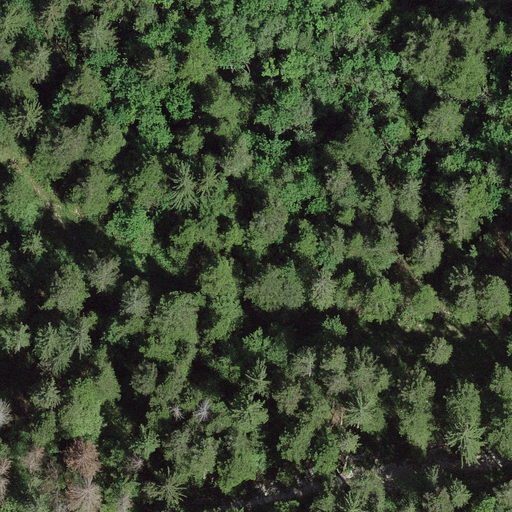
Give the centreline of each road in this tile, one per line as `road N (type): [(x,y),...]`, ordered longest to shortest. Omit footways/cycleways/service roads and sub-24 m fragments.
road 1 (track): [(0,159),(112,270),(315,330),(511,332)]
road 2 (track): [(249,511),(367,483),(511,470)]
